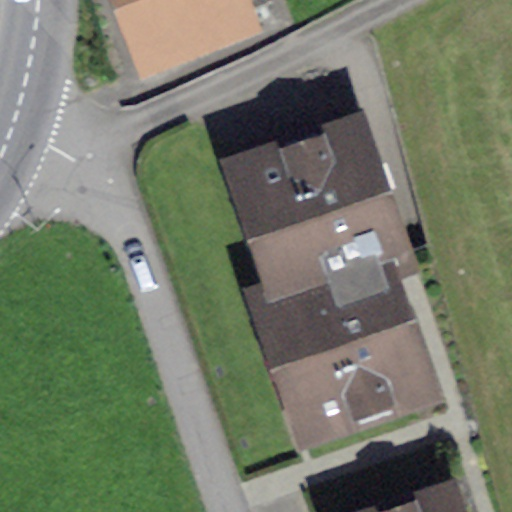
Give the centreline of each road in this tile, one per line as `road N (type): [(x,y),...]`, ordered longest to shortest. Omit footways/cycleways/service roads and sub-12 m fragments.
road 1 (residential): [(89,170),(113,195),(137,245),(225,511)]
road 2 (residential): [(389,0),(176,101),(89,170)]
road 3 (secondary): [(11,132),(32,63),(35,0)]
